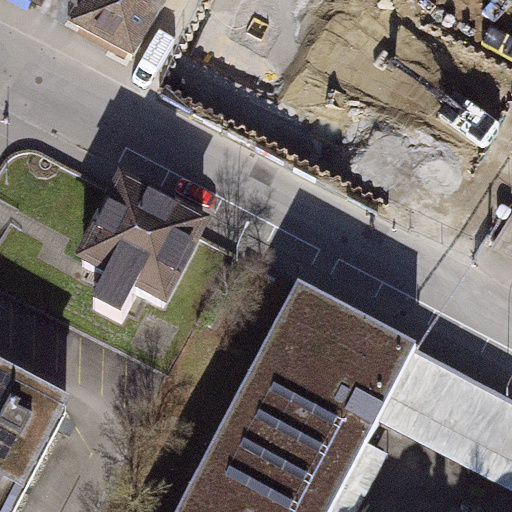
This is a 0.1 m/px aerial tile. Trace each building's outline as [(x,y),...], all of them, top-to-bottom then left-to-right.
[(71,0),(61,18),(127,58),(161,0),(71,0)] [(195,0),(165,69),(440,191),(480,103),(396,65),(414,26),(354,0),(195,0)] [(410,0),(405,10),(469,49),(498,0),(410,0)] [(87,304),(125,321),(137,296),(169,310),(206,228),(110,184),(74,263),(100,275),(87,304)] [(511,206),(465,191),(452,228),(501,245),(511,212),(511,206)] [(338,511),(384,426),(422,354),(309,294),(193,511),(338,511)] [(511,402),(422,354),(384,426),(511,494),(511,402)] [(0,511),(13,511),(68,409),(0,371),(0,511)]
